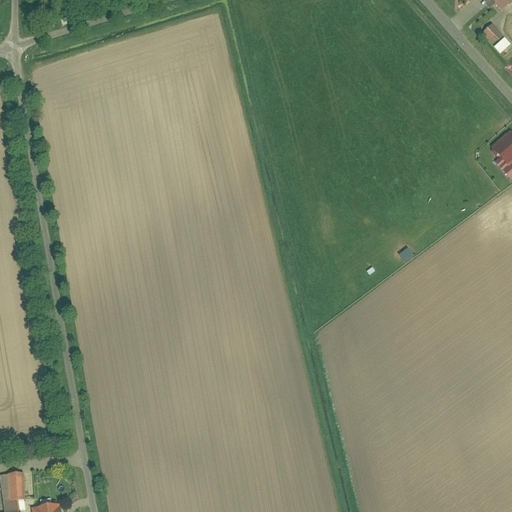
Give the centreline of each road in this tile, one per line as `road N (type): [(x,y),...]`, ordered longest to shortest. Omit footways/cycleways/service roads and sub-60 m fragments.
road 1 (unclassified): [(8,42),(90,511)]
road 2 (unclassified): [(8,42),(149,0)]
road 3 (unclassified): [(426,0),(511,95)]
